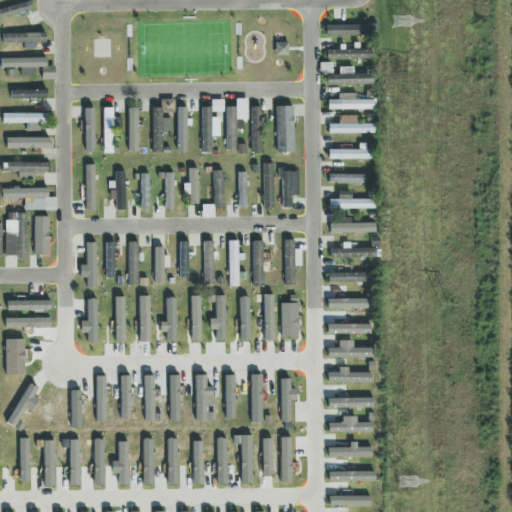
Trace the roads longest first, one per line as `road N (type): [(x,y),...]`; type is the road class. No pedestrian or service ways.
road 1 (residential): [(316,511),(315,370),(62,371),(66,303)]
road 2 (residential): [(0,509),(316,505)]
road 3 (residential): [(311,0),(317,305)]
road 4 (residential): [(66,303),(62,5)]
road 5 (residential): [(63,95),(313,90)]
road 6 (residential): [(65,227),(315,226)]
road 7 (residential): [(241,0),(62,5)]
